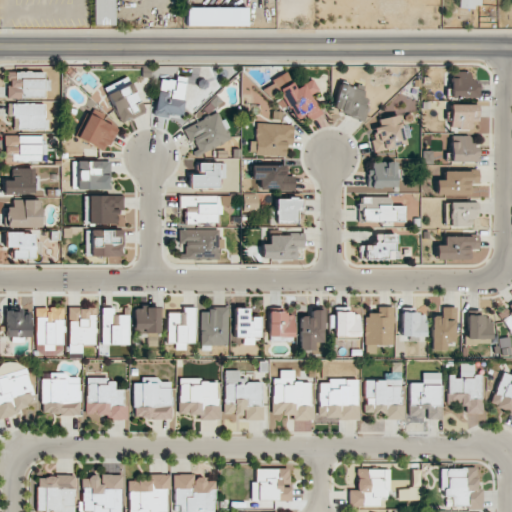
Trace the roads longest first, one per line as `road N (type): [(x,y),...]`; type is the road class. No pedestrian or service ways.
road 1 (residential): [(0,278),(476,279),(492,272),(504,243),(506,47)]
road 2 (tertiary): [(0,48),(511,47)]
road 3 (residential): [(19,455),(32,448),(501,452)]
road 4 (residential): [(149,154),(150,279)]
road 5 (residential): [(329,157),(329,279)]
